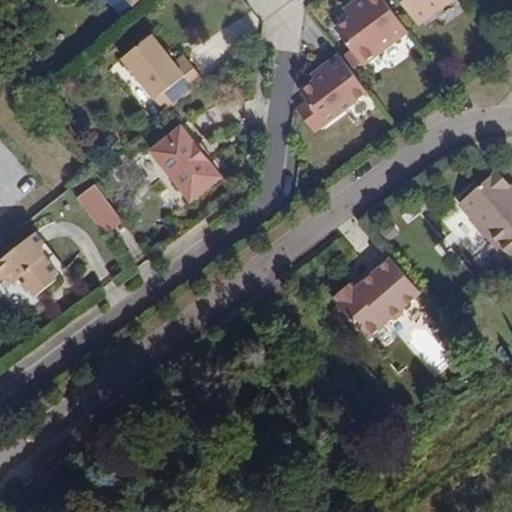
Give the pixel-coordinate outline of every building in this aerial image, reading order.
[(109,0),(121,14),(134,2),(132,0),(109,0)] [(386,0),(353,0),(359,9),(351,14),(337,24),(363,60),(407,29),(386,0)] [(359,9),(353,0),(345,6),(351,14),(359,9)] [(401,0),(417,22),(447,0),(401,0)] [(168,112),(208,80),(185,52),(174,60),(150,31),(121,54),(168,112)] [(340,48),(326,58),(331,65),(318,74),(302,86),(325,118),(369,87),(340,48)] [(331,65),(326,58),(313,68),(318,74),(331,65)] [(225,177),(211,157),(201,144),(185,123),(154,147),(194,201),(225,177)] [(201,144),(211,157),(217,154),(207,140),(201,144)] [(510,259),(511,256),(511,187),(511,186),(497,172),(461,205),(473,218),(471,219),(488,237),(489,236),(510,259)] [(74,200),(106,237),(124,221),(92,185),(74,200)] [(37,232),(0,260),(0,280),(0,281),(11,282),(19,277),(33,295),(35,293),(38,297),(61,280),(57,277),(61,273),(45,253),(45,241),(37,232)] [(407,310),(424,294),(390,257),(362,282),(366,286),(360,291),(357,287),(353,290),(351,288),(339,299),(341,301),(337,304),(370,342),(394,321),(399,322),(406,315),(407,310)] [(33,463),(44,477),(99,437),(88,423),(33,463)]
